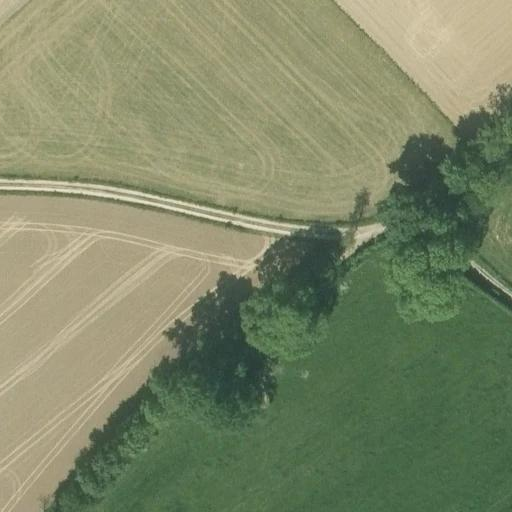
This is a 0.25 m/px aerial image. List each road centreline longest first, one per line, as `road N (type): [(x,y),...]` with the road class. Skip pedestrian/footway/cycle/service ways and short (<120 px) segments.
road 1 (track): [(369,234),(195,371),(68,511)]
road 2 (track): [(369,234),(288,229),(99,189),(0,184)]
road 3 (track): [(511,133),(395,218)]
road 4 (track): [(511,298),(395,218)]
